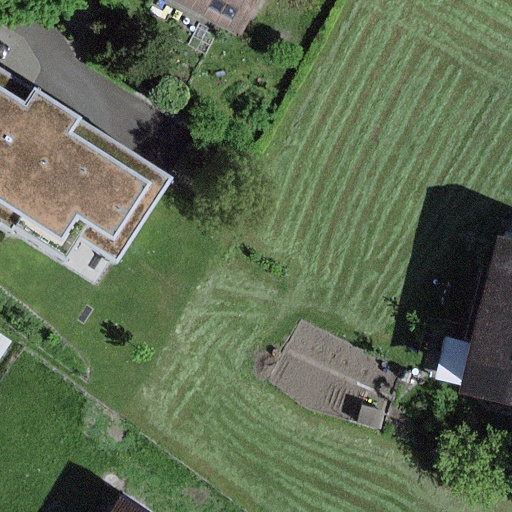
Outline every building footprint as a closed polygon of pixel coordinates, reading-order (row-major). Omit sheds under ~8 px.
[(258,0),(167,0),(239,37),(258,0)] [(177,176),(0,63),(0,230),(6,220),(20,229),(22,225),(75,258),(89,237),(124,260),(177,176)] [(511,241),(483,235),(445,395),(511,410),(511,241)] [(384,413),(359,405),(353,425),(378,432),(384,413)] [(205,484),(190,475),(176,497),(191,506),(205,484)] [(172,511),(156,502),(148,511),(130,511),(109,499),(100,511),(172,511)]
